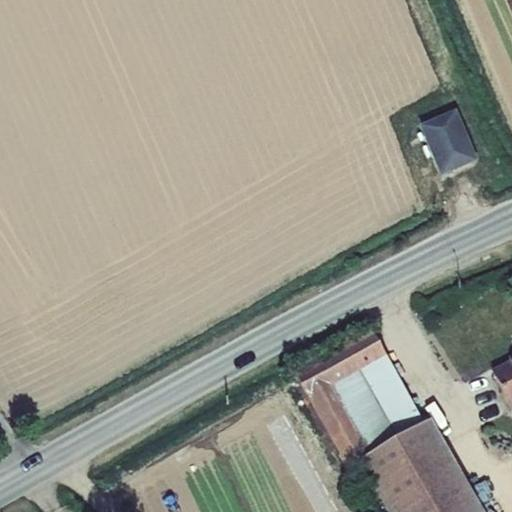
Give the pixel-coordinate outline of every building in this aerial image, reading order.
[(479,166),(458,122),(425,137),(445,182),(479,166)] [(296,378),(345,468),(352,465),(417,434),(370,340),(296,378)] [(511,377),(488,388),(503,425),(511,421),(511,377)] [(417,434),(352,465),(377,511),(433,511),(431,507),(458,492),(424,430),(417,434)] [(468,511),(458,492),(431,507),(433,511),(468,511)]
